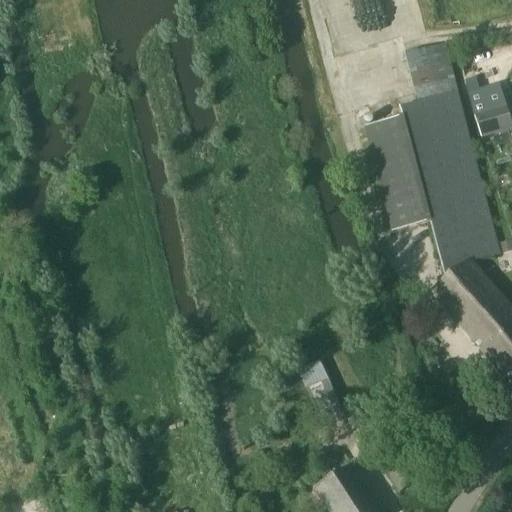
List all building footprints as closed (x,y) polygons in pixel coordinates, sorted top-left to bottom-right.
[(430,225),(445,285),(471,263),(500,256),(445,46),(405,57),(418,106),(400,111),(402,120),(364,129),(392,234),(430,225)] [(499,88),(468,97),(474,117),(481,140),(511,130),(511,129),(505,107),(499,88)] [(511,241),(500,245),(503,256),(511,253),(511,241)] [(505,304),(471,263),(445,285),(433,294),(468,335),(505,304)] [(511,367),(511,311),(505,304),(468,335),(502,376),(511,367)] [(344,419),(320,363),(298,373),(322,429),(344,419)] [(11,403),(0,406),(0,466),(26,459),(11,403)] [(385,474),(398,495),(415,485),(402,463),(385,474)] [(376,511),(380,510),(351,467),(315,492),(327,511),(376,511)] [(40,511),(29,470),(0,478),(0,511),(40,511)]
